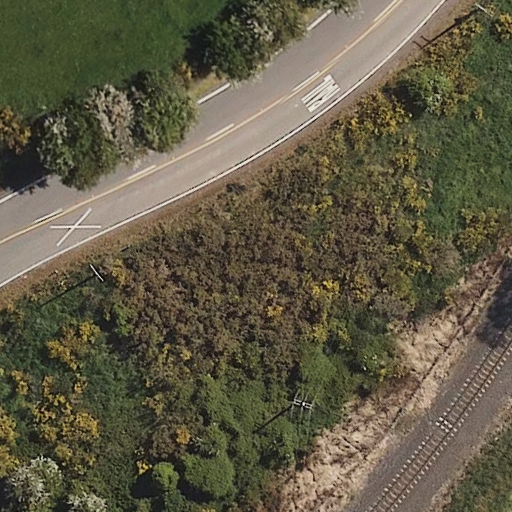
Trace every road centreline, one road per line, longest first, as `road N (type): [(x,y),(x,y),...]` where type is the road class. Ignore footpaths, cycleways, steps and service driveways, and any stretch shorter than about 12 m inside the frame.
road 1 (secondary): [(0,242),(214,143),(307,84)]
road 2 (secondary): [(400,0),(307,84)]
